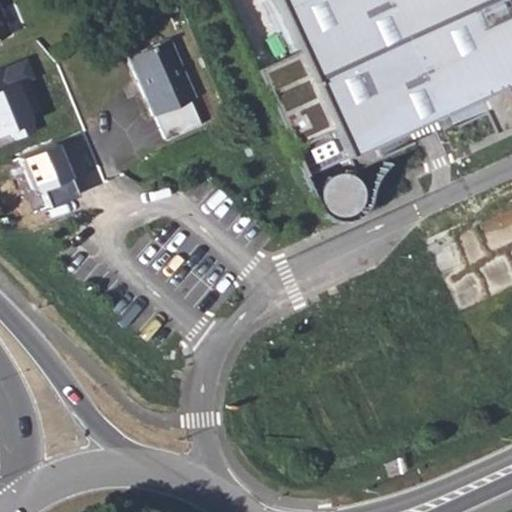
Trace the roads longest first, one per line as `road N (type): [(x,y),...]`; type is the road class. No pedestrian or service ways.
road 1 (secondary): [(153,465),(0,307)]
road 2 (tertiary): [(511,451),(366,511)]
road 3 (secondary): [(153,465),(89,467),(19,499)]
road 4 (secondary): [(0,375),(22,441),(19,499)]
